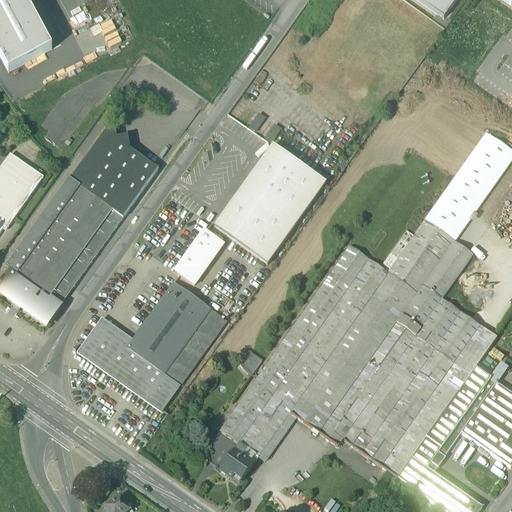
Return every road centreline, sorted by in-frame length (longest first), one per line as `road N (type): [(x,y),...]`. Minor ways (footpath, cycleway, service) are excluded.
road 1 (residential): [(31,396),(53,344),(296,0)]
road 2 (secondary): [(72,424),(197,511)]
road 3 (unclassified): [(42,403),(28,442),(53,504),(66,511)]
